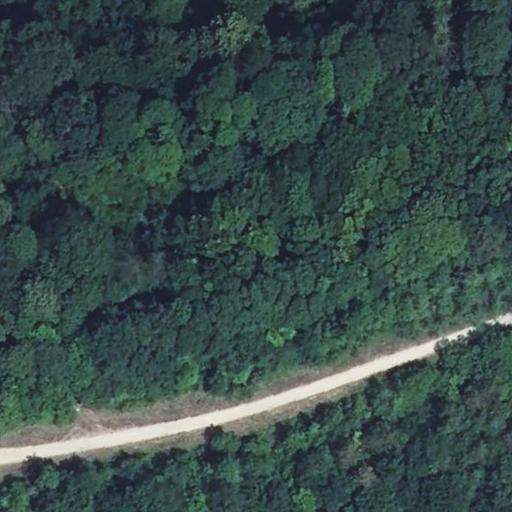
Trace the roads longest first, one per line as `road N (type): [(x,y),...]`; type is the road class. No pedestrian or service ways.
road 1 (track): [(0,455),(381,372),(511,324)]
road 2 (track): [(62,332),(511,164)]
